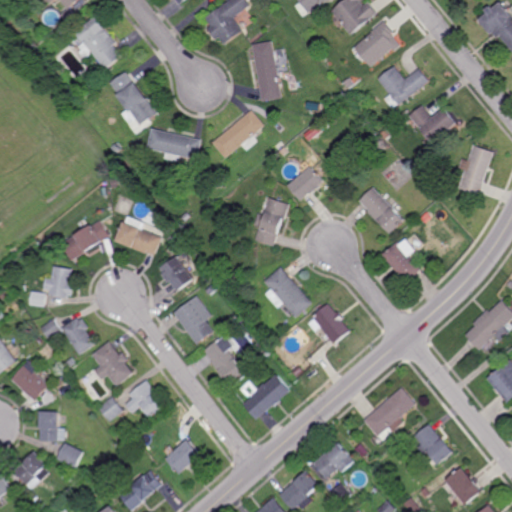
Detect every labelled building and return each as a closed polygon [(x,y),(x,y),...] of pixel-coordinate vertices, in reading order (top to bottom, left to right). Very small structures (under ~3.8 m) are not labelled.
[(80,0),(70,8),(74,14),(66,21),(61,16),(70,9),(62,0),(58,0),(54,3),(51,0),(80,0)] [(227,44),(222,37),(218,39),(210,28),(214,25),(208,17),(230,0),(249,0),(253,5),(235,18),(244,31),(227,44)] [(331,0),(305,17),(297,5),(304,1),(303,0),(331,0)] [(365,0),(369,4),(372,1),(381,12),(355,34),(346,24),(341,29),(333,19),(339,14),(335,10),(347,0),(365,0)] [(510,8),(511,6),(511,46),(503,35),(500,38),(495,32),(493,33),(481,18),(490,12),(488,9),(493,5),(495,8),(504,1),(510,8)] [(124,56),(108,69),(95,53),(86,60),(80,52),(83,50),(81,47),(88,41),(80,31),(101,15),(110,27),(108,29),(118,42),(115,44),(124,56)] [(398,51),(396,48),(374,66),(368,58),(362,63),(353,52),(359,47),(358,46),(375,32),(374,31),(387,20),(397,32),(395,33),(405,45),(398,51)] [(278,60),(285,59),(287,71),(282,72),(286,97),(265,101),(255,44),(275,41),(278,60)] [(409,79),(424,67),(434,81),(402,105),(382,78),(399,65),(409,79)] [(134,82),(136,81),(159,113),(151,119),(153,123),(138,134),(123,114),(129,110),(118,94),(120,93),(112,82),(127,71),(134,82)] [(352,89),(346,82),(352,77),(358,85),(352,89)] [(89,90),(85,85),(93,78),(97,84),(89,90)] [(291,89),(290,81),(298,80),(299,88),(291,89)] [(358,103),(351,95),(356,91),(363,100),(358,103)] [(436,117),(449,107),(462,123),(436,144),(434,141),(428,146),(424,141),(431,136),(421,124),(415,128),(409,121),(414,117),(413,116),(426,105),(436,117)] [(228,158),(215,142),(255,110),(268,125),(228,158)] [(311,141),(306,134),(319,124),(325,131),(311,141)] [(199,160),(180,156),(179,162),(166,159),(168,153),(149,149),(154,129),(204,140),(199,160)] [(389,140),(384,133),(389,129),(394,136),(389,140)] [(281,151),(276,146),(283,140),(287,146),(281,151)] [(115,153),(111,147),(118,143),(122,149),(115,153)] [(483,196),(461,189),(467,170),(461,168),(464,159),(470,160),(475,145),(497,152),(483,196)] [(315,195),(314,193),(304,201),(291,186),(314,166),(328,181),(323,186),(324,187),(315,195)] [(112,189),(110,180),(118,179),(119,188),(112,189)] [(440,198),(436,193),(445,186),(449,190),(440,198)] [(389,201),(391,198),(402,209),(399,212),(407,221),(394,234),(382,222),(381,224),(369,212),(372,210),(363,200),(376,187),(389,201)] [(45,200),(43,197),(53,189),(56,192),(45,200)] [(287,221),(286,220),(277,247),(257,240),(262,228),(257,226),(261,213),(266,215),(272,198),(292,205),(287,221)] [(146,223),(144,230),(164,237),(157,255),(149,252),(148,253),(119,242),(122,233),(121,233),(125,222),(127,223),(129,217),(146,223)] [(181,230),(176,224),(180,220),(185,226),(181,230)] [(112,236),(105,241),(106,243),(75,262),(64,244),(83,233),(80,227),(86,223),(90,229),(103,221),(112,236)] [(419,250),(413,255),(425,270),(409,283),(386,254),(402,241),(404,244),(409,239),(419,250)] [(180,292),(173,282),(171,284),(164,274),(166,273),(163,268),(179,257),(197,281),(180,292)] [(73,284),(77,285),(75,296),(71,296),(71,299),(52,296),(53,291),(47,290),(49,279),(55,280),(57,267),(76,270),(73,284)] [(307,311),(309,313),(307,315),(305,313),(299,319),(286,304),(281,309),(268,294),(273,290),(267,282),(284,267),(315,304),(307,311)] [(246,292),(238,290),(243,277),(250,279),(246,292)] [(212,295),(208,290),(214,285),(218,290),(212,295)] [(47,307),(33,305),(35,292),(49,294),(47,307)] [(200,346),(176,313),(200,295),(215,317),(209,321),(217,333),(200,346)] [(511,308),(511,321),(507,326),(511,331),(511,333),(503,342),(498,337),(495,339),(498,343),(487,352),(484,349),(482,350),(468,335),(478,326),(475,323),(489,310),(492,312),(505,300),(511,308)] [(339,313),(341,312),(347,319),(345,321),(354,331),(338,345),(324,328),(318,332),(311,324),(317,319),(315,317),(320,313),(318,311),(323,307),(325,309),(332,304),(339,313)] [(0,327),(0,308),(10,320),(0,327)] [(65,329),(81,318),(83,321),(86,319),(92,329),(89,331),(99,345),(83,356),(65,329)] [(52,340),(43,329),(57,319),(65,331),(52,340)] [(1,375),(0,373),(0,336),(1,336),(19,363),(1,375)] [(231,386),(206,352),(229,336),(237,347),(231,351),(247,374),(231,386)] [(40,345),(37,340),(42,337),(45,341),(40,345)] [(122,356),(126,353),(131,361),(128,363),(136,375),(119,387),(111,376),(106,380),(99,370),(104,367),(95,355),(112,342),(122,356)] [(268,357),(265,353),(270,349),(273,353),(268,357)] [(70,368),(67,364),(75,359),(78,363),(70,368)] [(511,402),(510,404),(489,378),(511,359),(511,402)] [(38,402),(15,380),(32,362),(41,371),(39,373),(53,386),(38,402)] [(299,376),(296,372),(301,368),(304,372),(299,376)] [(294,393),(283,402),(284,403),(277,409),(275,407),(259,420),(246,405),(260,392),(259,390),(266,384),(267,385),(279,375),(294,393)] [(168,408),(154,419),(144,407),(135,414),(128,405),(135,400),(131,395),(149,381),(160,394),(158,396),(168,408)] [(386,441),(383,437),(382,438),(367,421),(404,388),(418,405),(403,418),(407,423),(386,441)] [(112,421),(102,407),(116,397),(126,411),(112,421)] [(63,428),(68,428),(68,442),(44,442),(44,412),(63,412),(63,428)] [(456,453),(441,465),(439,462),(434,467),(430,462),(435,458),(431,452),(427,456),(420,448),(424,445),(417,436),(432,424),(456,453)] [(183,476),(169,459),(191,440),(205,456),(183,476)] [(79,469),(61,459),(69,443),(88,452),(79,469)] [(359,463),(346,474),(342,469),(330,480),(316,464),(329,453),(329,454),(342,443),(359,463)] [(33,505),(24,494),(31,488),(17,471),(40,452),(52,467),(49,469),(53,475),(34,490),(41,498),(33,505)] [(372,465),(367,459),(370,456),(375,462),(372,465)] [(382,477),(378,471),(381,468),(386,474),(382,477)] [(469,507),(448,482),(464,469),(485,494),(469,507)] [(134,511),(123,496),(148,478),(147,477),(155,471),(166,486),(158,492),(159,493),(134,511)] [(305,509),(302,505),(296,510),(293,506),(292,507),(282,496),(311,472),(324,487),(312,497),(315,500),(305,509)] [(16,491),(6,498),(9,502),(1,508),(0,506),(0,475),(3,473),(16,491)] [(359,491),(354,495),(354,496),(344,505),(333,493),(344,484),(347,487),(351,482),(359,491)] [(281,504),(282,503),(289,511),(258,511),(269,503),(270,505),(277,499),(281,504)] [(394,511),(382,511),(380,510),(390,500),(398,509),(394,511)]
